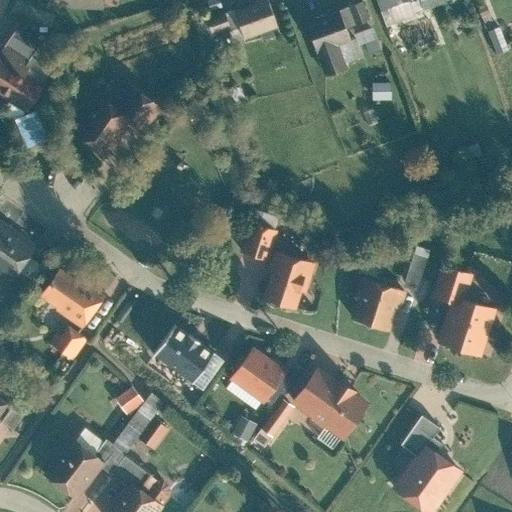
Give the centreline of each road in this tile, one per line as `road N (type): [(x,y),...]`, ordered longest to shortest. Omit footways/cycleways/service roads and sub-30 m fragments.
road 1 (residential): [(511,398),(141,278),(0,179)]
road 2 (track): [(141,278),(0,485)]
